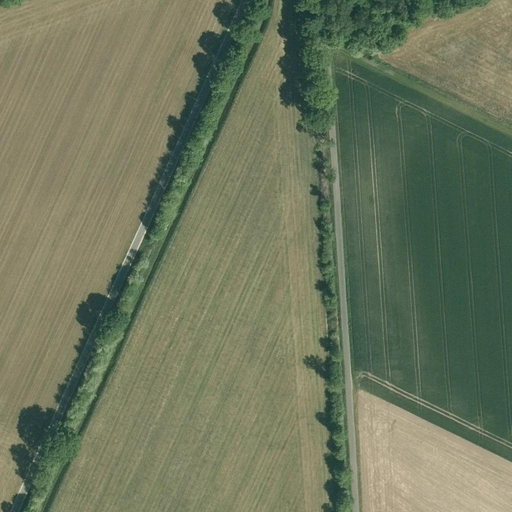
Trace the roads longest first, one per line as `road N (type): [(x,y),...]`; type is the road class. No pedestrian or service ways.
road 1 (unclassified): [(16,511),(248,0)]
road 2 (unclassified): [(320,0),(357,511)]
